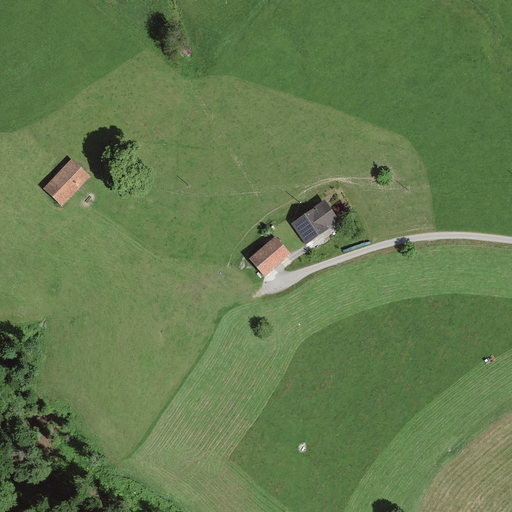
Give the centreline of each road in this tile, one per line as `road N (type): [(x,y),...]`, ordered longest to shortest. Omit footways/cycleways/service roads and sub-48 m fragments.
road 1 (track): [(0,251),(78,219),(210,292),(270,291)]
road 2 (unclassified): [(511,241),(400,242),(270,291)]
